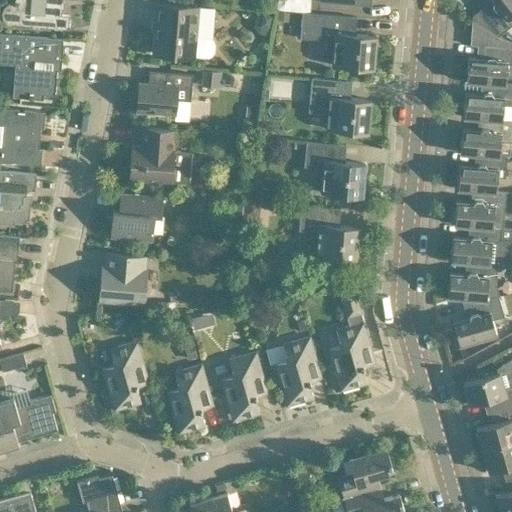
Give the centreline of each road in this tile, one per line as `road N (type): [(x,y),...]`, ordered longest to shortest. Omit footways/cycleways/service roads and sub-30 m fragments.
road 1 (residential): [(118,0),(53,313),(83,442)]
road 2 (tertiary): [(429,410),(401,306),(427,0)]
road 3 (residential): [(157,490),(429,410)]
